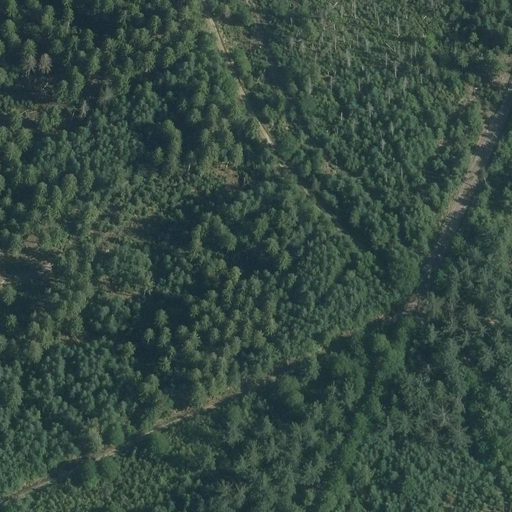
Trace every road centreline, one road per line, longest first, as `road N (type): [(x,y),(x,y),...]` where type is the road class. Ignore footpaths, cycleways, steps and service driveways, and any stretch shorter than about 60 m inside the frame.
road 1 (track): [(407,315),(0,505)]
road 2 (track): [(199,0),(273,151),(414,301)]
road 3 (track): [(313,511),(407,315)]
road 4 (track): [(511,417),(421,318)]
